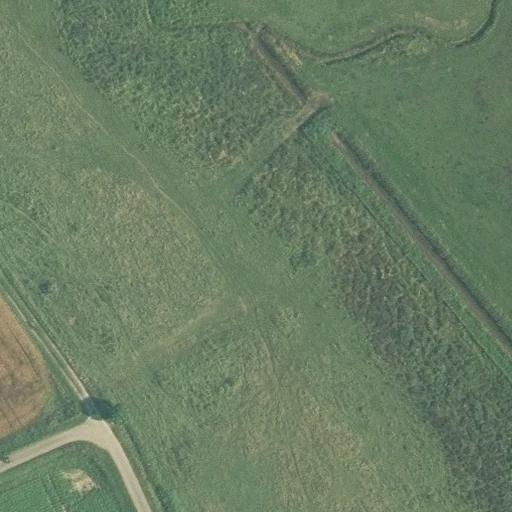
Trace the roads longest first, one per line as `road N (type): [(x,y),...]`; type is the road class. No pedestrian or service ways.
road 1 (unclassified): [(141,511),(97,431),(0,465)]
road 2 (track): [(0,284),(97,431)]
